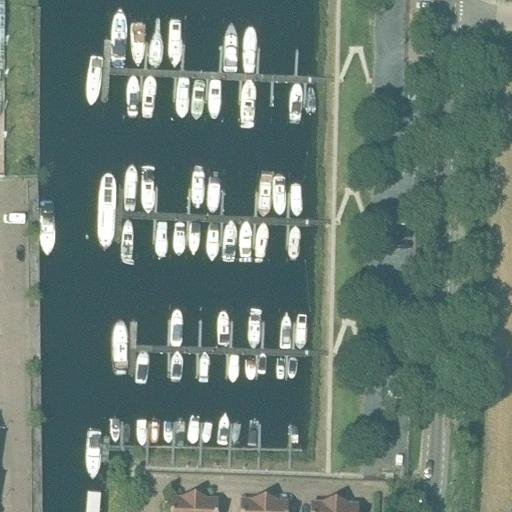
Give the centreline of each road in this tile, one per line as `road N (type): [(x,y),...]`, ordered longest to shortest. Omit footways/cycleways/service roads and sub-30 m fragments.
road 1 (tertiary): [(428,511),(446,15)]
road 2 (unclassified): [(16,511),(11,183)]
road 3 (unclassified): [(147,511),(147,491),(163,480),(385,490)]
